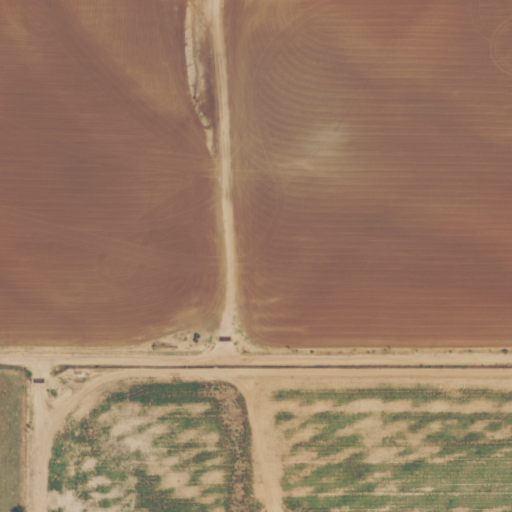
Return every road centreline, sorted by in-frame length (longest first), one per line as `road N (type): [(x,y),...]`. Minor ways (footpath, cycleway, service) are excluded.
road 1 (residential): [(0,340),(511,333)]
road 2 (residential): [(203,335),(194,0)]
road 3 (residential): [(23,511),(25,340)]
